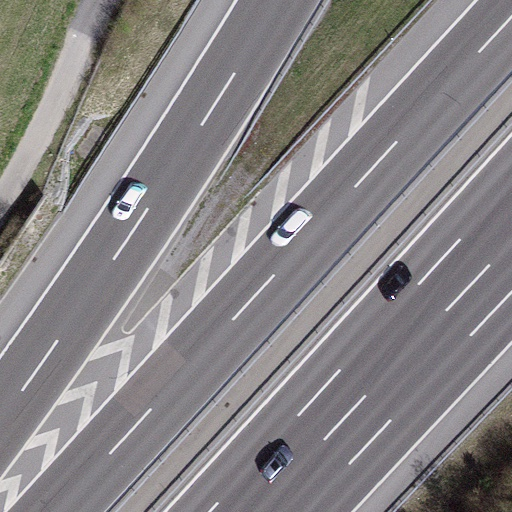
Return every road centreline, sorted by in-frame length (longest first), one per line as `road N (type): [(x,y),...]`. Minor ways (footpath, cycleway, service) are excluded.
road 1 (motorway): [(511,16),(46,511)]
road 2 (motorway): [(277,0),(0,420)]
road 3 (motorway): [(260,511),(447,312)]
road 4 (track): [(103,0),(0,209)]
